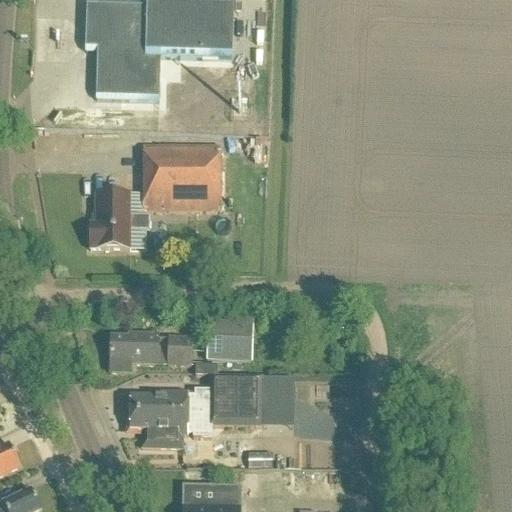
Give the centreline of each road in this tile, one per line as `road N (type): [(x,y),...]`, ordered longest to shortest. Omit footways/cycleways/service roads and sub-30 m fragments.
road 1 (track): [(54,301),(353,302),(378,342),(387,511)]
road 2 (secondary): [(115,511),(28,305),(0,212)]
